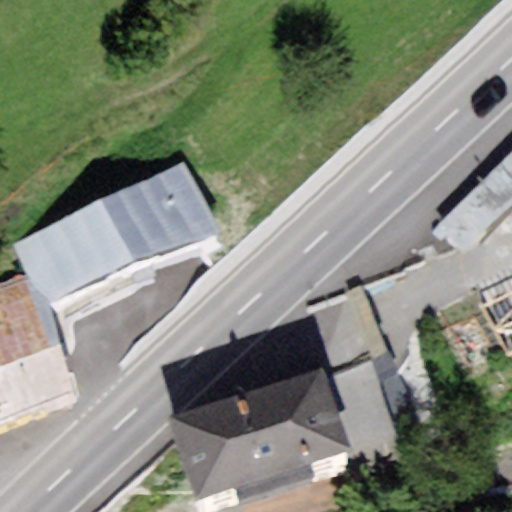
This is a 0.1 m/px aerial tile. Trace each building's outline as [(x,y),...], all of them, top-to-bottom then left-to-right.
[(511,155),(436,228),(466,260),(511,216),(511,155)] [(185,176),(19,246),(49,319),(119,290),(216,250),(185,176)] [(511,271),(476,289),(509,357),(511,355),(511,271)] [(18,281),(0,287),(0,440),(70,413),(18,281)] [(310,378),(314,390),(337,472),(395,455),(367,361),(310,378)] [(249,408),(165,432),(188,511),(308,511),(305,501),(343,490),(337,472),(314,390),(249,408)]
